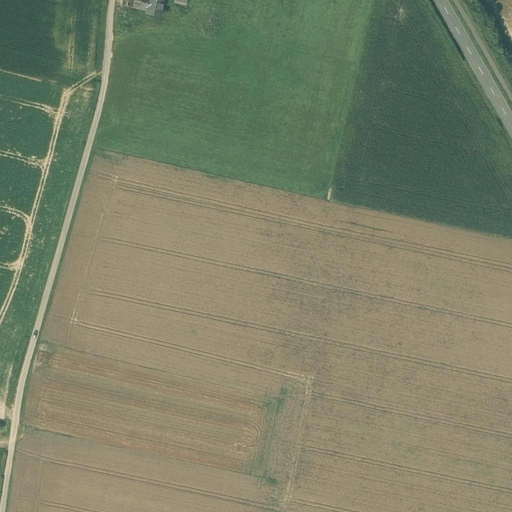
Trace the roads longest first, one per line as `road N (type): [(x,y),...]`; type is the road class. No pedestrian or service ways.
road 1 (unclassified): [(1,511),(19,387),(98,98),(109,0)]
road 2 (tertiary): [(511,121),(440,0)]
